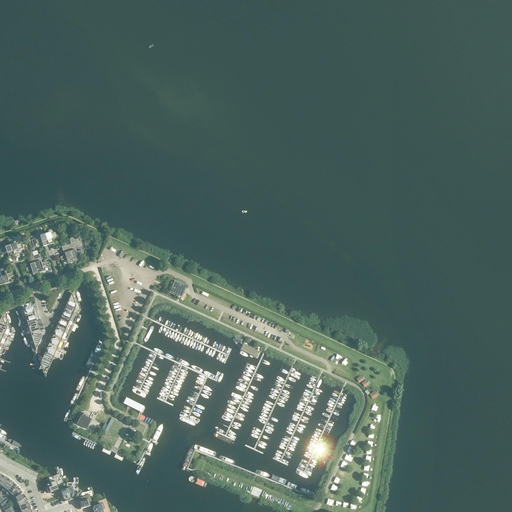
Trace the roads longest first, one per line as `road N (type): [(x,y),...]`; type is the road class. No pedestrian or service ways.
road 1 (unclassified): [(318,507),(365,405),(361,390),(283,336),(194,296),(178,276),(116,261),(95,267)]
road 2 (unclassified): [(110,416),(93,405),(118,346),(95,267)]
